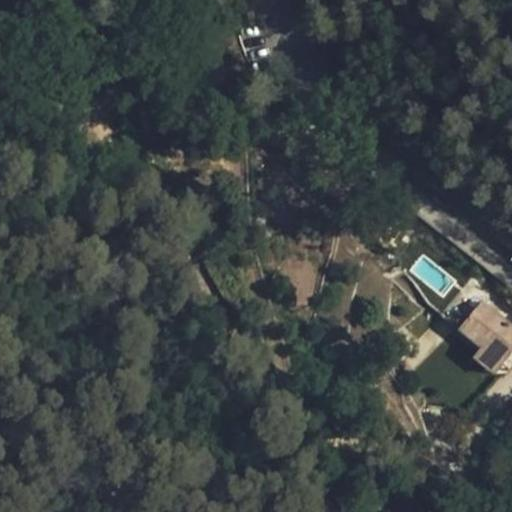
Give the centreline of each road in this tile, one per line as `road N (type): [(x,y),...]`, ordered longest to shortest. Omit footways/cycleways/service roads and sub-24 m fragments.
road 1 (track): [(105,108),(286,409),(320,511)]
road 2 (unclassified): [(511,270),(310,113),(275,0)]
road 3 (track): [(0,71),(105,108),(310,113)]
